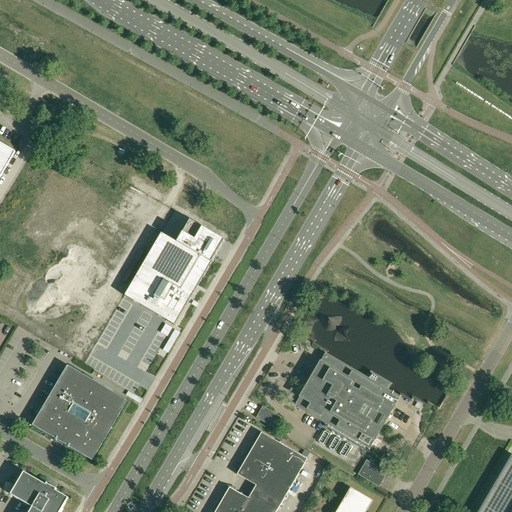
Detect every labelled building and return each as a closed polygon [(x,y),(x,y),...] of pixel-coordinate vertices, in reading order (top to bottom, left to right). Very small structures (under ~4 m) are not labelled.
[(0,0),(0,50),(23,8),(7,0),(0,0)] [(0,177),(15,153),(0,143),(0,177)] [(162,234),(125,296),(175,325),(221,247),(224,241),(222,240),(190,221),(177,243),(162,234)] [(367,378),(326,353),(295,406),(369,450),(400,397),(388,390),(392,384),(371,371),(367,378)] [(92,459),(125,402),(68,368),(35,425),(57,438),(55,440),(56,441),(58,438),(69,445),(68,447),(69,448),(70,446),(92,459)] [(259,413),(256,418),(276,430),(283,418),(263,406),(259,413)] [(230,488),(215,511),(277,511),(308,460),(262,433),(241,468),(239,467),(237,471),(238,472),(237,475),(256,486),(249,499),(230,488)] [(511,511),(511,455),(478,511),(511,511)] [(367,460),(358,475),(379,487),(384,480),(388,473),(367,460)] [(60,511),(68,498),(47,486),(24,472),(11,495),(32,508),(29,511),(60,511)] [(366,511),(373,501),(351,488),(336,511),(366,511)]
